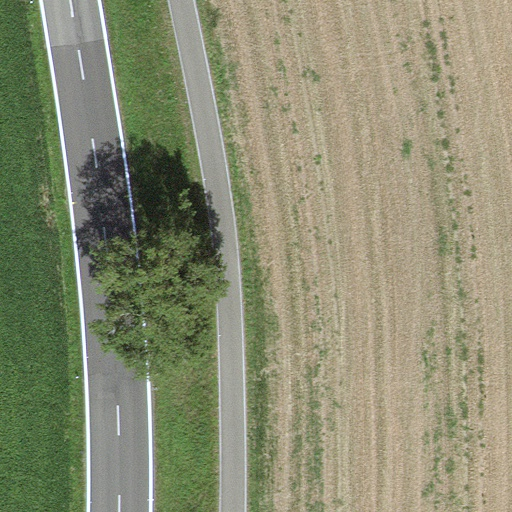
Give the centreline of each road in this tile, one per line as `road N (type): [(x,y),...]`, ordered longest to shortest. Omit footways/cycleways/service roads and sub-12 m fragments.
road 1 (secondary): [(120,511),(120,371),(70,0)]
road 2 (track): [(236,511),(236,397),(201,0)]
